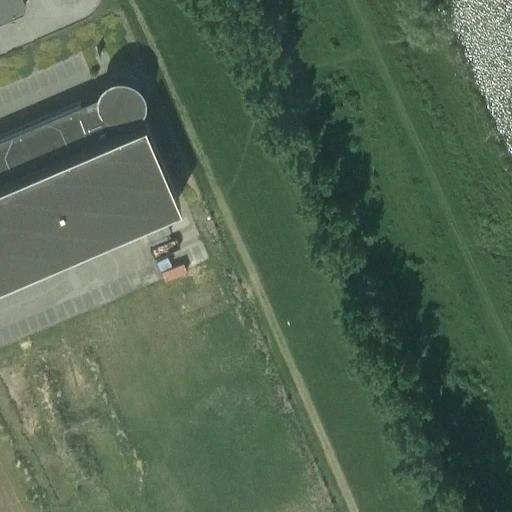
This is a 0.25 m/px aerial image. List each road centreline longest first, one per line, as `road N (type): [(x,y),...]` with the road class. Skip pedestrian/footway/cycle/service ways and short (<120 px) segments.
road 1 (track): [(352,511),(129,0)]
road 2 (track): [(511,361),(353,0)]
